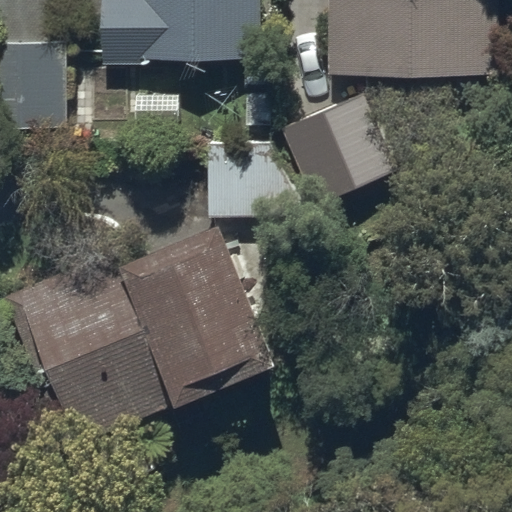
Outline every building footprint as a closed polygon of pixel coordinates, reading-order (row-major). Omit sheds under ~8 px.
[(105,0),(106,61),(150,61),(150,53),(264,53),(263,0),(105,0)] [(502,0),(332,0),(333,70),(503,70),(502,0)] [(0,122),(69,123),(70,37),(0,36),(0,122)] [(403,163),(368,88),(287,126),(322,201),(403,163)] [(511,222),(511,138),(499,138),(500,222),(511,222)] [(212,142),(212,213),(291,213),(291,142),(212,142)] [(283,356),(225,216),(129,256),(124,246),(9,293),(72,444),(283,356)]
